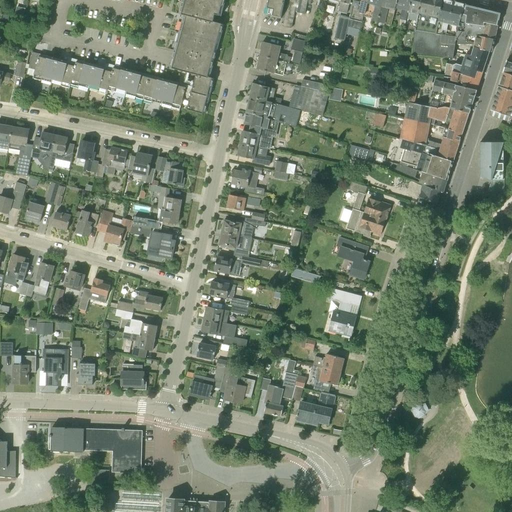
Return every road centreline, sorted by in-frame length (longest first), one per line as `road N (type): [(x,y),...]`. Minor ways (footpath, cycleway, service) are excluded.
road 1 (residential): [(382,420),(511,10)]
road 2 (residential): [(0,110),(221,154)]
road 3 (residential): [(194,287),(0,231)]
road 4 (tertiary): [(164,410),(0,402)]
road 5 (tertiary): [(303,444),(164,410)]
road 6 (residential): [(221,154),(249,20)]
road 7 (residential): [(194,287),(221,154)]
road 8 (residential): [(164,410),(194,287)]
